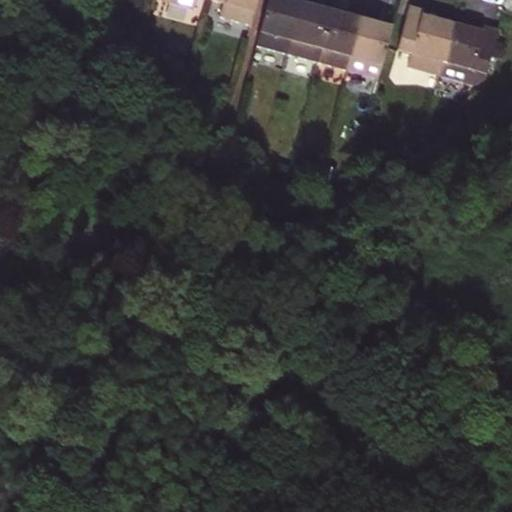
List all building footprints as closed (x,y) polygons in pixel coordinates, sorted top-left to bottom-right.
[(207,0),(210,1),(210,0),(162,0),(162,1),(192,10),(195,0),(207,0)] [(210,0),(210,1),(223,5),(220,18),(251,26),(258,0),(210,0)] [(269,0),(256,46),(286,55),(300,3),(288,0),(269,0)] [(286,55),(317,63),(331,12),(300,3),(286,55)] [(440,76),(454,25),(423,16),(424,13),(410,9),(399,51),(412,54),(409,68),(440,76)] [(347,71),(361,20),(331,12),(317,63),(347,71)] [(378,80),(392,28),(361,20),(347,71),(378,80)] [(498,34),(454,25),(440,76),(473,85),(486,79),(498,34)]
